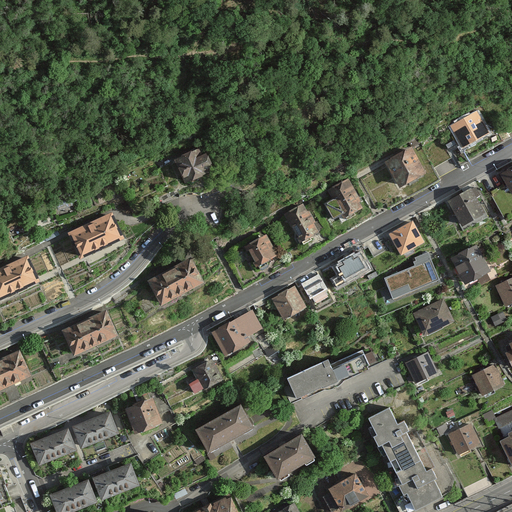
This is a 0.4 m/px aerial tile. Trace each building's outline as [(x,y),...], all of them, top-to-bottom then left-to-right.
[(452,128),(467,153),(492,138),(478,113),(452,128)] [(389,165),(404,192),(431,177),(416,150),(389,165)] [(202,152),(177,160),(186,185),(210,177),(202,152)] [(511,170),(503,176),(511,194),(511,170)] [(327,192),(343,224),(367,212),(351,180),(327,192)] [(478,190),(451,204),(465,231),(491,217),(478,190)] [(286,218),(302,248),(325,235),(309,205),(286,218)] [(112,218),(72,236),(81,255),(121,237),(112,218)] [(417,223),(392,236),(404,260),(430,247),(417,223)] [(267,237),(247,249),(261,270),(281,258),(267,237)] [(481,247),(453,262),(468,290),(495,275),(481,247)] [(333,282),(340,295),(377,275),(364,251),(335,267),(340,277),(333,282)] [(393,299),(440,280),(428,252),(415,258),(416,260),(413,261),(415,266),(384,278),(393,299)] [(27,261),(0,274),(0,297),(36,280),(27,261)] [(193,261),(151,284),(164,309),(206,287),(193,261)] [(318,303),(337,295),(326,271),(308,279),(318,303)] [(511,280),(497,288),(508,311),(511,309),(511,280)] [(299,288),(272,301),(284,326),(311,313),(299,288)] [(444,299),(415,313),(427,340),(457,325),(444,299)] [(108,313),(63,331),(75,359),(119,340),(108,313)] [(254,313),(213,334),(226,359),(267,338),(254,313)] [(21,352),(0,361),(0,394),(33,380),(21,352)] [(430,354),(407,364),(418,388),(441,378),(430,354)] [(215,362),(194,371),(204,394),(225,385),(215,362)] [(333,363),(291,381),(301,405),(343,387),(333,363)] [(499,367),(475,378),(485,399),(508,388),(499,367)] [(155,396),(125,405),(133,433),(163,424),(155,396)] [(240,401),(195,426),(209,451),(254,426),(240,401)] [(397,402),(368,416),(414,510),(443,496),(397,402)] [(511,407),(498,414),(495,408),(485,412),(490,422),(497,419),(500,426),(511,420),(511,407)] [(71,431),(80,453),(121,437),(113,415),(71,431)] [(470,423),(447,433),(457,454),(479,444),(470,423)] [(13,424),(0,430),(5,440),(17,434),(13,424)] [(71,431),(30,447),(39,470),(80,453),(71,431)] [(301,436),(266,457),(279,478),(314,457),(301,436)] [(511,438),(500,444),(511,467),(511,466),(511,438)] [(132,460),(93,474),(101,497),(140,484),(132,460)] [(0,472),(0,511),(2,511),(15,508),(0,472)] [(355,473),(327,489),(339,511),(341,511),(368,497),(355,473)] [(90,477),(50,491),(57,511),(63,511),(98,500),(90,477)] [(240,511),(234,499),(206,511),(240,511)]
